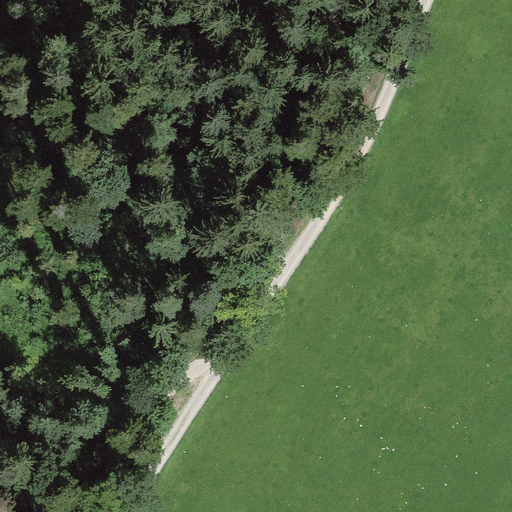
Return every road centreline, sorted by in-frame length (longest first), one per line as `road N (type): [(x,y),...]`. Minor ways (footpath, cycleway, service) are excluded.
road 1 (track): [(0,415),(142,393),(214,357),(323,223),(369,146),(431,0)]
road 2 (track): [(133,511),(269,295)]
